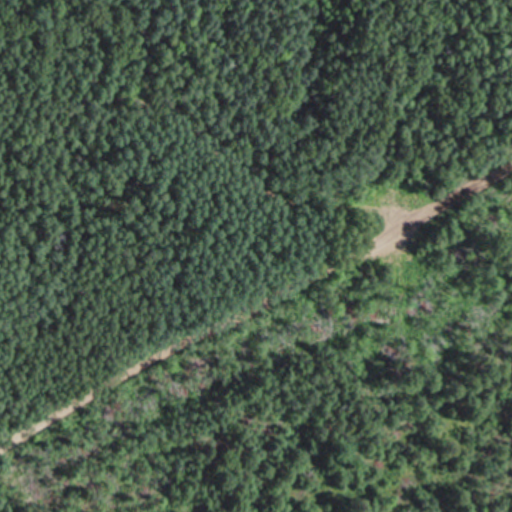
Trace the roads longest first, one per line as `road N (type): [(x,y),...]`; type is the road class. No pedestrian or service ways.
road 1 (residential): [(0,447),(511,163)]
road 2 (track): [(426,214),(288,208),(236,156),(142,96),(0,89)]
